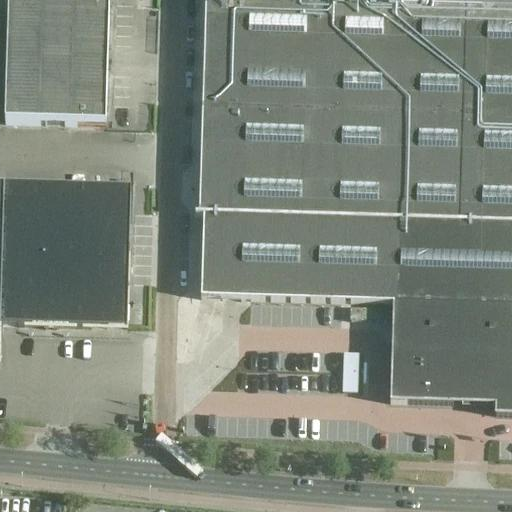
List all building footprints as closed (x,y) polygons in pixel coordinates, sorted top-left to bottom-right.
[(196,218),(196,220),(203,220),(201,302),(393,307),(390,406),(407,407),(407,406),(453,407),(454,396),(468,397),(468,402),(482,403),(482,397),(496,398),(495,419),(511,419),(511,0),(205,0),(200,218),(196,218)] [(9,7),(5,128),(106,131),(110,10),(9,7)] [(0,322),(0,327),(79,330),(83,190),(4,188),(0,322)] [(132,191),(83,190),(79,330),(90,330),(104,314),(105,315),(113,306),(112,305),(123,293),(129,293),(132,191)] [(391,314),(353,313),(353,325),(391,326),(391,314)]
